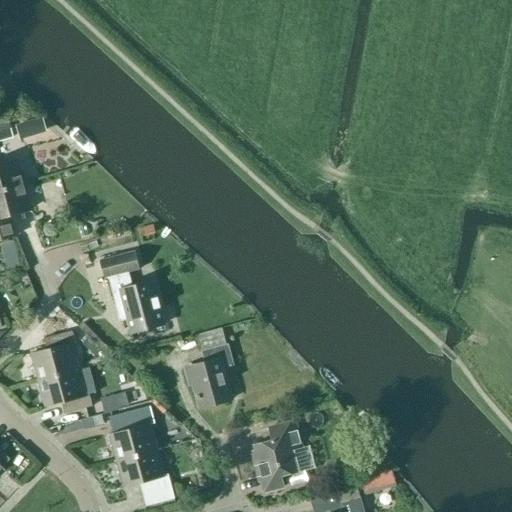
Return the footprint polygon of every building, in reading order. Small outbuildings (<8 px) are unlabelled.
[(23,123),(20,123),(14,125),(15,128),(18,140),(29,136),(26,125),(25,122),(23,123)] [(0,190),(24,184),(20,170),(18,171),(15,160),(0,163),(0,137),(8,135),(8,134),(14,132),(13,128),(0,131),(0,190)] [(0,190),(0,240),(14,237),(8,215),(29,210),(26,198),(28,198),(24,184),(0,190)] [(153,233),(151,223),(136,227),(138,237),(153,233)] [(17,258),(15,248),(13,240),(0,243),(7,270),(20,266),(17,258)] [(131,286),(127,272),(139,269),(134,251),(99,260),(103,278),(107,277),(116,308),(123,306),(130,333),(163,324),(152,281),(131,286)] [(35,380),(35,381),(82,368),(77,369),(71,344),(75,343),(71,331),(43,338),(46,349),(28,354),(28,355),(31,355),(33,364),(31,365),(31,366),(33,366),(37,379),(35,380)] [(223,370),(233,367),(227,344),(201,351),(204,363),(184,368),(189,385),(192,384),(198,408),(231,399),(223,370)] [(82,368),(35,381),(37,381),(44,406),(60,402),(63,414),(91,406),(88,394),(84,395),(78,370),(82,369),(82,368)] [(111,404),(110,398),(109,396),(100,398),(103,412),(113,410),(111,404)] [(116,461),(156,450),(161,449),(160,448),(156,449),(149,424),(153,423),(150,411),(121,419),(124,430),(106,435),(107,436),(109,435),(111,445),(109,446),(110,447),(112,446),(115,460),(113,460),(114,462),(116,461)] [(281,476),(306,470),(306,469),(296,472),(291,451),(302,448),(302,447),(300,447),(294,423),(296,422),(295,421),(267,428),(270,440),(252,445),(260,476),(262,475),(266,491),(283,486),(281,476)] [(163,475),(156,450),(116,461),(123,487),(139,483),(145,506),(174,498),(167,474),(163,475)] [(115,490),(106,468),(89,475),(98,497),(115,490)] [(395,484),(390,470),(360,479),(364,494),(395,484)] [(363,511),(356,485),(309,499),(312,511),(363,511)]
